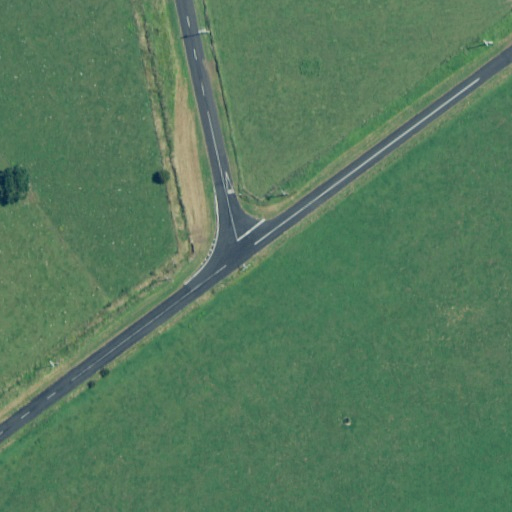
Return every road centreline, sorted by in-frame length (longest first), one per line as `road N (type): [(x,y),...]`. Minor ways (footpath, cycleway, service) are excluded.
road 1 (unclassified): [(511,51),(239,254)]
road 2 (unclassified): [(239,254),(0,433)]
road 3 (unclassified): [(187,0),(239,254)]
